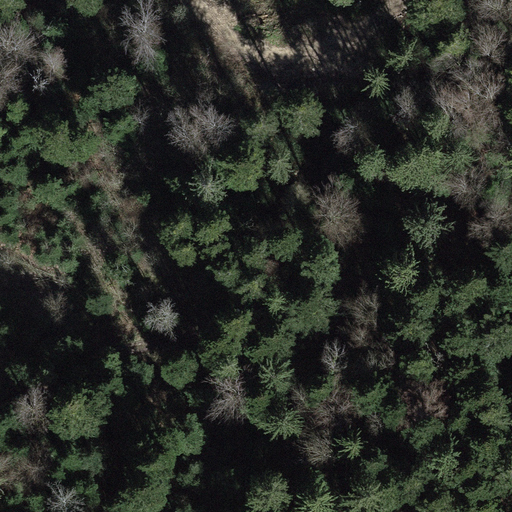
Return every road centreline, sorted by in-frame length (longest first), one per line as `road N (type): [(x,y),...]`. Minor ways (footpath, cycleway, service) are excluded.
road 1 (track): [(0,391),(425,238),(511,188)]
road 2 (track): [(180,0),(264,58),(316,61),(396,0)]
